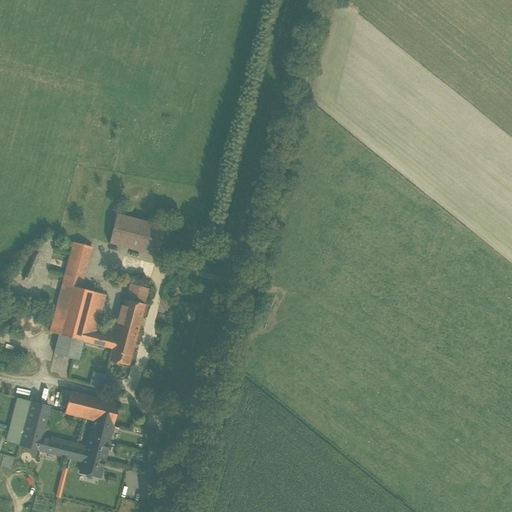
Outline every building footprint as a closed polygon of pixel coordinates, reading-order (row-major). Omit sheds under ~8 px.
[(164,227),(116,214),(108,244),(157,256),(164,227)] [(72,243),(61,285),(80,290),(91,248),(72,243)] [(25,276),(30,278),(40,255),(35,253),(25,276)] [(148,289),(128,284),(124,301),(143,306),(148,289)] [(80,290),(61,285),(49,333),(58,335),(81,341),(89,344),(92,333),(84,331),(94,293),(80,290)] [(94,293),(84,331),(92,333),(96,334),(97,330),(95,330),(104,296),(94,293)] [(143,306),(124,301),(118,322),(117,322),(116,325),(118,325),(114,339),(114,340),(133,345),(143,306)] [(96,334),(92,333),(89,344),(111,349),(114,340),(114,339),(96,334)] [(81,341),(58,335),(53,355),(76,361),(81,341)] [(133,345),(114,340),(111,349),(109,361),(128,366),(133,345)] [(106,376),(93,372),(90,385),(103,389),(106,376)] [(69,392),(61,390),(57,402),(66,404),(69,392)] [(117,404),(69,392),(66,404),(63,413),(93,421),(112,426),(117,404)] [(4,441),(18,445),(29,404),(15,400),(4,441)] [(48,408),(29,404),(18,445),(37,450),(40,439),(48,408)] [(112,426),(93,421),(87,443),(86,448),(84,456),(103,461),(112,426)] [(145,436),(153,438),(155,431),(146,429),(145,436)] [(52,434),(50,441),(68,446),(70,447),(71,444),(82,447),(82,446),(86,448),(87,443),(52,434)] [(65,457),(68,446),(50,441),(40,439),(37,450),(65,457)] [(103,461),(84,456),(86,448),(82,446),(82,447),(71,444),(70,447),(68,446),(65,457),(82,461),(79,473),(98,478),(103,461)] [(133,462),(131,470),(140,472),(142,465),(133,462)]
